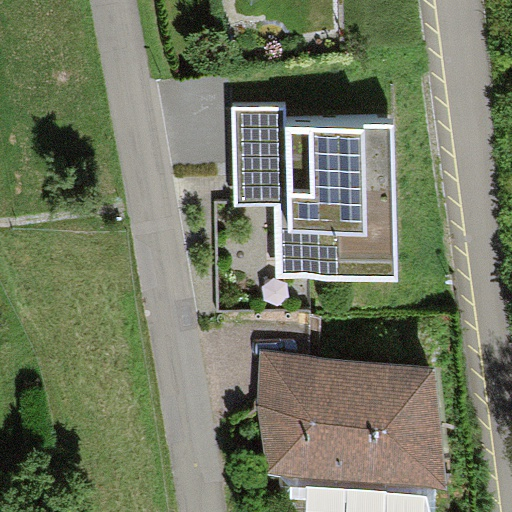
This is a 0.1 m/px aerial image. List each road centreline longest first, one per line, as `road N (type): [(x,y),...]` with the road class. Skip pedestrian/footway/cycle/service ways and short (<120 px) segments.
road 1 (tertiary): [(112,0),(194,511)]
road 2 (residential): [(462,0),(511,445)]
